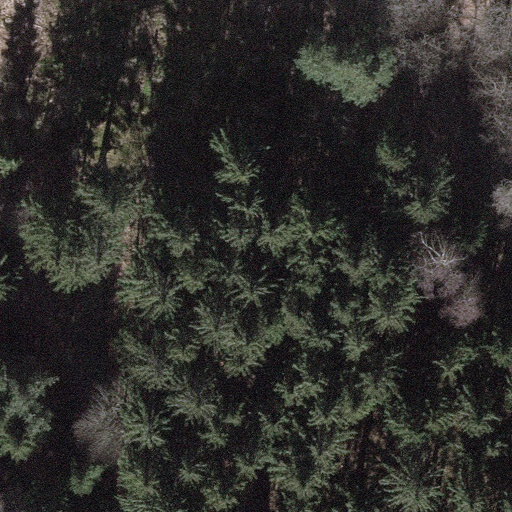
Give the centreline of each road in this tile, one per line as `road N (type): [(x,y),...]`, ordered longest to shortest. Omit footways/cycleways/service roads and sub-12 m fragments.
road 1 (track): [(172,511),(0,169)]
road 2 (track): [(511,289),(339,0)]
